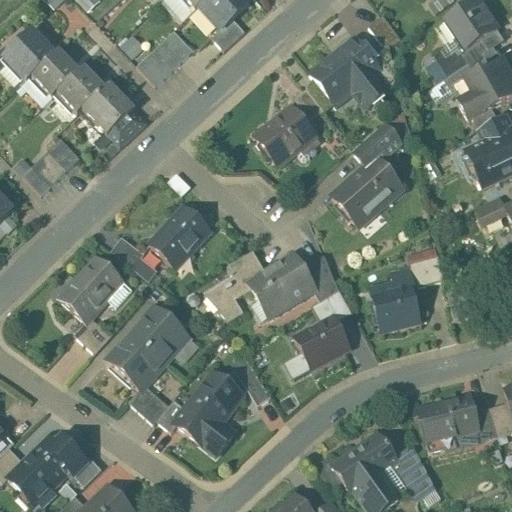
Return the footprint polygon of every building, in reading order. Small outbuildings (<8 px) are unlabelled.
[(43,0),(42,1),(52,12),(65,0),(43,0)] [(73,0),(87,13),(99,1),(97,0),(73,0)] [(180,0),(194,15),(199,11),(210,0),(180,0)] [(210,0),(199,11),(220,33),(221,34),(232,24),(249,8),(240,0),(210,0)] [(438,0),(436,2),(428,8),(435,17),(455,2),(454,0),(438,0)] [(477,4),(445,25),(446,26),(448,25),(457,37),(454,39),(464,54),(465,55),(481,44),(488,54),(491,52),(503,44),(496,34),(497,34),(477,4)] [(382,20),(367,31),(385,53),(387,51),(388,53),(399,45),(382,20)] [(232,24),(221,34),(220,33),(211,42),(223,56),(244,37),(232,24)] [(173,35),(161,46),(181,67),(192,56),(173,35)] [(30,37),(3,63),(26,87),(31,82),(53,60),(30,37)] [(119,48),(132,62),(144,51),(132,37),(119,48)] [(385,53),(370,64),(353,43),(344,50),(346,52),(328,66),(327,64),(308,79),(335,112),(336,111),(334,109),(350,97),(351,99),(352,98),(353,98),(351,96),(365,85),(377,101),(396,86),(388,53),(387,51),(385,53)] [(481,44),(465,55),(464,54),(460,57),(467,68),(468,67),(468,68),(488,54),(481,44)] [(161,46),(152,55),(172,75),(181,67),(161,46)] [(457,52),(445,61),(440,54),(431,59),(447,82),(467,68),(460,57),(457,52)] [(488,54),(468,68),(468,67),(467,68),(474,78),(481,74),(480,73),(499,62),(491,52),(488,54)] [(172,75),(152,55),(144,63),(163,83),(172,75)] [(53,60),(31,82),(51,103),(56,98),(78,77),(58,56),(53,60)] [(499,62),(480,73),(481,74),(474,78),(463,85),(464,87),(472,101),(482,119),(483,119),(511,101),(511,82),(500,62),(499,62)] [(163,83),(144,63),(136,71),(155,91),(163,83)] [(447,82),(443,84),(450,95),(464,87),(463,85),(474,78),(467,68),(447,82)] [(78,77),(56,98),(76,120),(81,115),(104,94),(83,72),(78,77)] [(377,101),(365,85),(351,96),(353,98),(352,98),(363,112),(377,101)] [(104,94),(81,115),(106,141),(111,137),(133,116),(134,115),(109,89),(104,94)] [(323,115),(305,93),(293,103),(297,108),(309,124),(310,125),(323,115)] [(472,101),(457,108),(468,126),(482,119),(472,101)] [(309,124),(297,108),(291,113),(303,129),(309,124)] [(290,112),(254,141),(277,171),(300,152),(297,148),(308,139),(312,143),(313,142),(303,129),(291,113),(290,112)] [(133,116),(111,137),(123,149),(145,129),(133,116)] [(354,154),(351,156),(364,170),(373,162),(379,169),(401,150),(382,129),(354,154)] [(511,135),(485,148),(492,163),(501,183),(511,178),(511,135)] [(79,163),(60,143),(47,156),(66,176),(79,163)] [(348,148),(333,161),(339,167),(351,156),(354,154),(348,148)] [(66,176),(47,156),(38,164),(58,184),(66,176)] [(379,169),(373,162),(364,170),(330,200),(358,232),(360,230),(356,226),(369,215),(373,219),(401,194),(379,169)] [(501,183),(492,163),(481,168),(491,188),(501,183)] [(58,184),(38,164),(30,172),(49,193),(58,184)] [(49,193),(30,172),(21,181),(41,201),(49,193)] [(499,203),(475,215),(482,230),(506,218),(504,213),(499,203)] [(0,225),(11,216),(0,204),(0,225)] [(183,211),(172,223),(173,224),(150,249),(149,248),(148,249),(174,273),(175,272),(170,267),(182,255),(186,259),(209,235),(183,211)] [(143,258),(121,241),(110,255),(132,272),(143,258)] [(252,257),(226,272),(232,282),(257,266),(252,257)] [(264,277),(247,287),(251,295),(258,305),(263,302),(273,320),(314,295),(292,260),(264,277)] [(437,260),(408,267),(415,292),(443,285),(437,260)] [(95,262),(58,304),(83,327),(84,328),(90,322),(106,304),(122,286),(95,262)] [(325,263),(310,272),(321,291),(333,283),(325,263)] [(232,282),(203,299),(228,327),(242,318),(234,305),(251,295),(247,287),(264,277),(257,266),(232,282)] [(333,283),(321,291),(327,301),(338,294),(333,283)] [(122,286),(106,304),(115,312),(131,294),(122,286)] [(465,291),(447,298),(453,326),(473,321),(465,291)] [(410,292),(371,302),(380,337),(381,337),(381,335),(400,330),(401,332),(419,327),(410,292)] [(327,301),(311,311),(320,328),(331,323),(335,327),(351,317),(338,294),(327,301)] [(188,341),(153,310),(105,364),(138,394),(140,395),(145,390),(188,341)] [(110,340),(90,322),(84,328),(83,327),(73,339),(94,358),(110,340)] [(320,328),(293,342),(301,358),(310,374),(349,353),(335,327),(331,323),(320,328)] [(301,358),(284,368),(292,384),(310,374),(301,358)] [(270,402),(244,361),(231,369),(247,394),(245,395),(246,396),(247,394),(257,410),(270,402)] [(241,400),(212,377),(184,413),(173,427),(176,430),(215,461),(234,437),(222,428),(223,426),(222,426),(243,399),(241,400)] [(145,390),(140,395),(138,394),(127,406),(154,430),(157,426),(168,411),(145,390)] [(511,390),(503,393),(507,407),(511,426),(511,390)] [(484,402),(469,406),(479,446),(496,442),(488,414),(488,413),(484,402)] [(168,411),(157,426),(171,437),(176,430),(173,427),(184,413),(173,404),(168,411)] [(457,405),(417,415),(428,457),(445,453),(443,444),(475,435),(478,446),(479,446),(469,406),(469,404),(468,404),(468,405),(458,408),(457,405)] [(511,426),(507,407),(488,413),(488,414),(496,442),(511,436),(511,426)] [(4,438),(0,441),(0,461),(8,453),(13,448),(4,438)] [(394,462),(377,438),(362,449),(364,452),(358,456),(356,453),(355,454),(357,457),(346,465),(343,461),(331,470),(349,495),(352,493),(364,511),(375,511),(411,487),(406,480),(405,481),(394,464),(395,463),(394,462)] [(22,467),(6,483),(7,484),(32,510),(70,474),(44,447),(22,467)] [(435,493),(412,449),(394,462),(395,463),(394,464),(405,481),(406,480),(411,487),(422,502),(435,493)] [(0,461),(0,486),(2,489),(7,484),(6,483),(22,467),(8,453),(0,461)] [(85,511),(74,501),(62,511),(128,511),(107,490),(85,511)] [(305,511),(294,500),(283,510),(282,509),(278,511),(305,511)]
